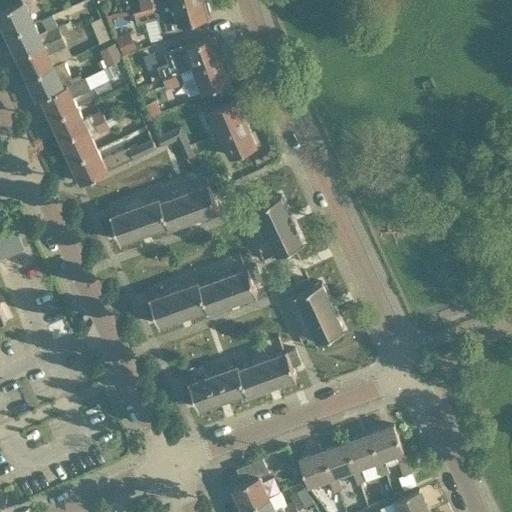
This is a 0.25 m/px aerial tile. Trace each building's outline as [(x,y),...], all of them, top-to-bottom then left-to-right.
[(17,0),(19,3),(0,11),(0,16),(8,34),(34,22),(25,1),(26,0),(17,0)] [(168,0),(139,0),(141,7),(133,9),(134,9),(141,8),(168,0)] [(207,1),(204,2),(203,0),(168,0),(141,8),(134,9),(137,22),(157,17),(161,33),(182,28),(180,22),(208,14),(207,12),(210,11),(207,1)] [(101,16),(93,19),(100,39),(108,36),(101,16)] [(44,43),(34,22),(8,34),(18,55),(44,43)] [(48,31),(52,39),(52,40),(63,35),(58,25),(48,31)] [(116,35),(115,36),(122,53),(135,47),(128,30),(116,35)] [(170,61),(158,65),(163,78),(164,77),(177,73),(195,66),(222,57),(218,46),(221,45),(217,35),(215,36),(214,34),(166,51),(170,61)] [(54,64),(50,54),(58,51),(56,47),(67,42),(63,35),(52,40),(52,39),(44,43),(18,55),(28,76),(54,64)] [(230,79),(230,77),(232,77),(229,67),(226,67),(222,57),(195,66),(203,89),(230,79)] [(42,97),(82,77),(79,69),(68,74),(62,61),(54,64),(28,76),(38,99),(42,97)] [(177,73),(164,77),(167,89),(180,84),(177,73)] [(91,87),(86,76),(82,77),(42,97),(52,118),(78,105),(73,95),(91,87)] [(247,121),(243,110),(245,109),(241,99),(238,101),(238,99),(211,111),(220,133),(247,121)] [(62,140),(106,119),(102,108),(83,117),(78,105),(52,118),(62,140)] [(110,127),(106,119),(62,140),(72,161),(98,149),(92,135),(110,127)] [(254,130),(252,131),(247,121),(220,133),(230,155),(257,143),(256,141),(258,140),(254,130)] [(185,138),(178,125),(171,129),(174,136),(177,142),(185,138)] [(174,136),(171,129),(164,132),(168,139),(174,136)] [(168,139),(164,132),(158,135),(162,142),(168,139)] [(156,145),(152,137),(144,141),(148,149),(156,145)] [(191,152),(185,138),(177,142),(184,156),(191,152)] [(148,149),(144,141),(137,145),(141,153),(148,149)] [(135,142),(128,146),(133,157),(141,153),(137,145),(135,142)] [(98,149),(72,161),(82,182),(133,157),(128,146),(102,158),(98,149)] [(160,196),(159,196),(169,223),(170,226),(218,209),(208,182),(161,200),(160,196)] [(303,241),(292,218),(281,194),(256,206),(267,229),(278,253),(285,249),(293,246),(303,241)] [(159,196),(111,214),(121,241),(169,223),(159,196)] [(16,228),(0,234),(0,258),(25,247),(16,228)] [(296,253),(293,246),(285,249),(289,257),(296,253)] [(289,257),(285,249),(278,253),(281,260),(289,257)] [(257,271),(254,263),(247,266),(250,274),(257,271)] [(246,266),(199,283),(207,306),(209,310),(256,292),(252,282),(250,274),(247,266),(246,266)] [(260,279),(257,271),(250,274),(252,282),(260,279)] [(311,286),(307,279),(299,282),(303,290),(311,286)] [(198,281),(150,299),(153,306),(156,314),(160,324),(207,306),(199,283),(198,281)] [(303,290),(299,282),(292,286),(295,294),(303,290)] [(343,327),(332,305),(321,282),(311,286),(303,290),(295,294),(306,316),(317,339),(343,327)] [(153,306),(150,299),(150,298),(142,301),(145,309),(153,306)] [(156,314),(153,306),(145,309),(148,317),(156,314)] [(297,355),(295,347),(287,350),(289,358),(297,355)] [(286,349),(238,366),(246,390),(247,393),(296,376),(292,366),(289,358),(287,350),(286,349)] [(300,363),(297,355),(289,358),(292,366),(300,363)] [(237,365),(189,382),(192,389),(195,397),(198,407),(246,390),(238,366),(237,367),(237,365)] [(192,389),(189,382),(189,381),(181,384),(184,392),(192,389)] [(195,397),(192,389),(184,392),(187,400),(195,397)] [(393,423),(370,432),(379,458),(383,457),(386,465),(398,460),(403,474),(411,471),(393,423)] [(370,432),(346,441),(355,467),(360,466),(375,460),(381,474),(387,472),(388,471),(386,465),(383,457),(379,458),(370,432)] [(346,441),(322,449),(331,476),(337,474),(352,468),(357,483),(365,480),(360,466),(355,467),(346,441)] [(299,458),(298,458),(308,485),(328,477),(333,492),(342,488),(337,474),(331,476),(322,449),(299,458)] [(243,482),(232,487),(243,509),(268,497),(258,476),(269,471),(262,456),(236,467),(243,482)] [(304,487),(291,493),(299,508),(312,501),(304,487)] [(427,511),(430,511),(419,488),(397,499),(394,500),(400,511),(398,511),(427,511)] [(290,511),(298,508),(294,499),(284,504),(284,505),(274,510),(268,497),(243,509),(244,511),(290,511)]
